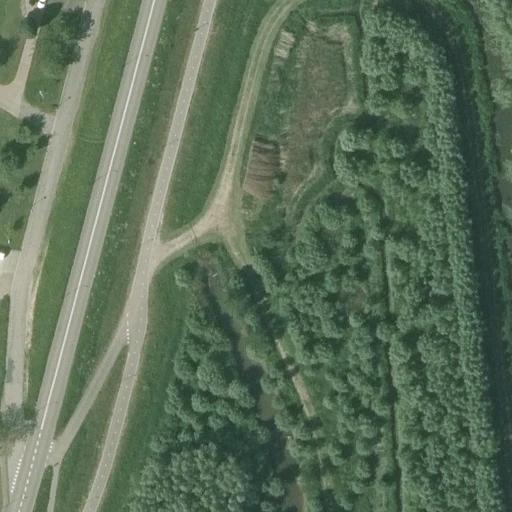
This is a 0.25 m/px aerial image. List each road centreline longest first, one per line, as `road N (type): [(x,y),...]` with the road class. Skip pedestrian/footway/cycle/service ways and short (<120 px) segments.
road 1 (tertiary): [(36,458),(155,0)]
road 2 (residential): [(95,0),(19,285),(12,404),(20,450)]
